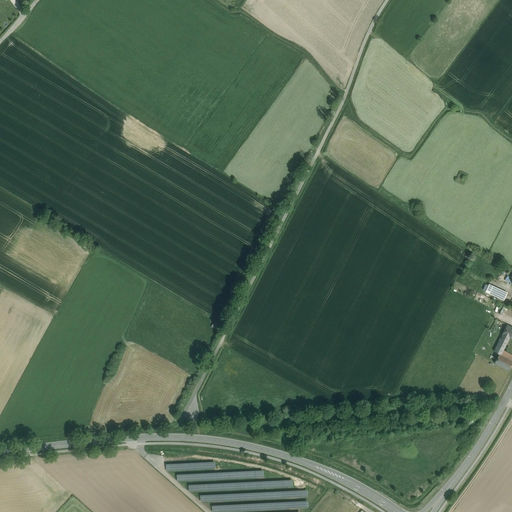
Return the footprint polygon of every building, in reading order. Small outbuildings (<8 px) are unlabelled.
[(486,291),(504,300),(508,292),(489,283),(486,291)] [(504,331),(507,325),(495,319),(491,326),(504,331)] [(511,339),(511,327),(507,325),(504,331),(502,334),(510,338),(511,339)] [(510,338),(502,334),(501,336),(499,340),(494,351),(499,354),(501,355),(503,350),(510,338)] [(511,354),(503,350),(501,355),(511,360),(511,354)] [(509,371),(511,365),(511,360),(501,355),(499,354),(494,363),(509,371)]
